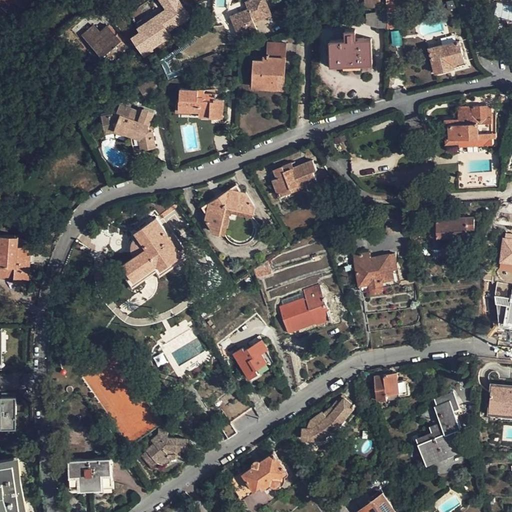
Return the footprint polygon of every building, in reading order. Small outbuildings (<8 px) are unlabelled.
[(0,0),(0,10),(10,19),(24,0),(0,0)] [(260,0),(247,0),(241,3),(245,9),(228,18),(237,37),(254,29),(251,23),(268,15),(260,0)] [(394,0),(386,0),(387,12),(395,11),(394,0)] [(511,17),(511,1),(502,0),(499,0),(497,15),(511,17)] [(387,28),(387,20),(387,14),(378,14),(378,28),(387,28)] [(119,40),(102,16),(80,32),(96,55),(119,40)] [(137,29),(142,37),(132,43),(139,57),(150,52),(149,49),(169,39),(158,18),(137,29)] [(330,40),(331,58),(341,58),(341,64),(362,63),(362,57),(372,56),(371,38),(356,39),(355,29),(345,29),(346,39),(330,40)] [(511,37),(508,36),(504,36),(500,38),(497,42),(496,47),(498,52),(501,55),(504,56),(509,56),(511,54),(511,37)] [(450,65),(456,64),(466,61),(460,41),(429,48),(436,73),(450,69),(450,65)] [(254,63),(253,82),(269,83),(269,88),(283,89),(286,43),(267,42),(267,56),(264,56),(263,64),(254,63)] [(156,75),(137,88),(143,95),(161,82),(156,75)] [(205,89),(180,88),(180,99),(179,99),(179,110),(199,111),(199,115),(223,116),(223,106),(225,106),(225,98),(216,98),(216,93),(205,93),(205,89)] [(488,116),(487,104),(473,105),(474,116),(459,117),(445,118),(447,138),(481,136),(481,131),(493,130),(492,116),(488,116)] [(458,105),(459,117),(474,116),(473,105),(458,105)] [(148,125),(150,121),(154,112),(143,108),(142,112),(130,108),(128,116),(120,114),(115,127),(131,132),(131,136),(133,144),(141,143),(142,150),(156,147),(152,130),(150,131),(148,125)] [(421,114),(405,119),(410,136),(427,130),(421,114)] [(114,130),(131,136),(131,132),(115,127),(114,130)] [(494,143),(493,130),(481,131),(481,136),(447,138),(447,144),(460,143),(460,145),(494,143)] [(280,196),(301,187),(318,181),(314,171),(317,169),(313,159),(294,166),(292,162),(275,168),(279,178),(273,180),(280,196)] [(266,172),(263,165),(252,169),(255,176),(266,172)] [(302,191),(301,187),(280,196),(281,199),(302,191)] [(225,233),(230,211),(252,215),(255,205),(246,192),(230,189),(210,202),(206,218),(214,231),(225,233)] [(181,203),(174,192),(151,203),(156,209),(161,217),(181,203)] [(430,238),(438,237),(466,236),(468,236),(468,229),(476,229),(474,216),(461,217),(460,214),(436,215),(437,224),(429,225),(430,238)] [(14,226),(16,216),(8,215),(6,224),(14,226)] [(130,258),(141,275),(157,263),(161,268),(182,254),(169,236),(156,217),(136,231),(138,234),(135,236),(133,240),(131,243),(131,248),(132,253),(134,256),(130,258)] [(339,230),(336,224),(328,227),(333,240),(340,238),(338,230),(339,230)] [(510,238),(505,237),(504,237),(501,261),(510,262),(510,269),(511,269),(511,231),(511,232),(510,238)] [(141,275),(144,278),(156,270),(160,274),(188,254),(174,233),(169,236),(182,254),(161,268),(157,263),(141,275)] [(26,260),(26,253),(27,246),(26,246),(26,243),(25,241),(23,239),(21,239),(18,238),(18,236),(0,234),(0,275),(14,276),(14,280),(28,280),(30,260),(26,260)] [(365,257),(364,252),(354,254),(360,285),(361,285),(370,283),(372,288),(372,289),(374,291),(375,291),(379,292),(382,290),(384,288),(385,286),(383,280),(396,278),(394,269),(398,268),(395,252),(372,257),(365,257)] [(141,275),(130,258),(123,264),(135,279),(141,275)] [(254,269),(257,277),(272,273),(267,260),(257,266),(254,269)] [(501,268),(510,269),(510,262),(501,261),(501,268)] [(144,278),(141,275),(135,279),(123,264),(119,267),(133,286),(144,278)] [(401,283),(398,268),(394,269),(396,278),(383,280),(385,286),(401,283)] [(493,325),(511,327),(511,284),(498,283),(493,325)] [(314,322),(331,316),(319,284),(303,290),(306,297),(280,306),(289,329),(313,320),(314,322)] [(190,329),(185,320),(161,334),(166,343),(190,329)] [(372,350),(383,348),(380,334),(369,336),(372,350)] [(255,368),(271,359),(265,350),(268,348),(262,338),(244,349),(242,346),(234,352),(249,378),(258,373),(255,368)] [(274,363),(271,359),(255,368),(258,373),(274,363)] [(404,384),(403,380),(399,381),(397,372),(375,375),(378,399),(388,398),(388,394),(399,392),(400,395),(410,393),(408,383),(404,384)] [(511,385),(490,385),(489,413),(501,413),(501,410),(511,410),(511,385)] [(436,396),(439,403),(457,397),(454,389),(436,396)] [(228,418),(230,422),(253,406),(251,404),(244,393),(222,408),(228,418)] [(330,407),(327,410),(330,414),(334,410),(344,396),(340,393),(330,407)] [(0,428),(16,428),(16,396),(0,396),(0,428)] [(355,403),(344,396),(334,410),(344,417),(355,403)] [(441,434),(435,437),(420,443),(426,460),(463,445),(457,430),(462,427),(456,410),(461,408),(457,397),(439,403),(436,405),(443,424),(438,427),(441,434)] [(260,417),(269,411),(261,398),(251,404),(253,406),(260,417)] [(334,410),(330,414),(327,417),(326,418),(334,429),(339,425),(344,417),(334,410)] [(334,429),(326,418),(314,427),(303,427),(303,439),(314,439),(324,432),(328,434),(334,429)] [(177,449),(181,449),(187,450),(188,438),(168,436),(169,428),(159,427),(158,434),(151,439),(154,442),(147,449),(157,461),(161,465),(171,457),(173,457),(175,456),(176,454),(177,449)] [(432,429),(435,437),(441,434),(438,427),(432,429)] [(273,433),(265,438),(274,451),(282,446),(273,433)] [(151,466),(157,461),(147,449),(141,454),(151,466)] [(262,483),(264,486),(271,482),(275,484),(278,483),(280,482),(281,478),(280,474),(286,470),(283,467),(285,466),(274,451),(260,460),(257,460),(256,460),(255,460),(255,461),(254,463),(254,465),(242,472),(242,471),(228,480),(240,497),(241,497),(262,483)] [(111,456),(69,459),(70,485),(79,485),(79,489),(104,487),(104,483),(113,483),(111,456)] [(0,511),(13,511),(21,511),(19,498),(26,497),(22,475),(15,476),(13,463),(0,464),(0,511)] [(398,511),(384,491),(359,510),(360,511),(398,511)]
